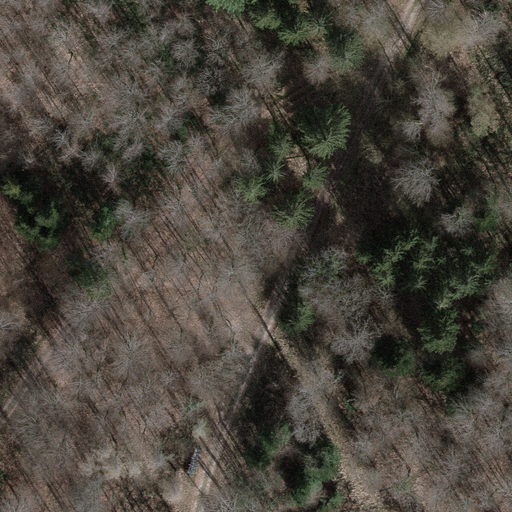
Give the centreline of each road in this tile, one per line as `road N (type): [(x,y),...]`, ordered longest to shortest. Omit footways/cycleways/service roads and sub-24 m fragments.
road 1 (track): [(197,511),(283,282),(415,0)]
road 2 (track): [(0,418),(251,123),(305,86),(372,82)]
